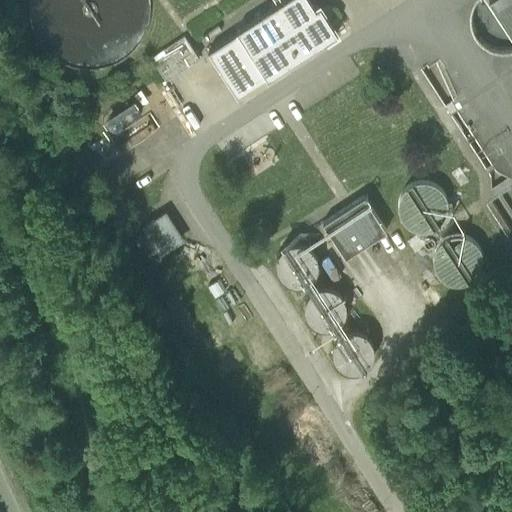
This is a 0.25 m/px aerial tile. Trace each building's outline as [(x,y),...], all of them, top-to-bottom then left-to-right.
[(29,0),(30,16),(35,33),(45,48),(59,60),(75,67),(94,69),(112,65),(127,56),(140,43),(148,27),(151,9),(150,0),(29,0)] [(284,0),(236,31),(237,33),(266,78),(267,80),(337,34),(319,7),(315,10),(308,0),(284,0)] [(511,0),(490,0),(488,1),(511,36),(511,0)] [(237,97),(266,78),(237,33),(208,52),(237,97)] [(154,61),(165,79),(199,57),(184,34),(150,56),(154,61)] [(490,178),(490,204),(511,237),(511,180),(497,174),(457,113),(457,98),(440,61),(419,70),(444,107),(490,178)] [(92,153),(101,167),(161,128),(138,93),(94,121),(108,142),(92,153)] [(435,183),(424,180),(413,181),(404,188),(398,197),(398,208),(402,218),(410,226),(420,229),(431,228),(441,221),(446,212),(447,201),(443,191),(435,183)] [(323,222),(345,257),(386,230),(364,196),(323,222)] [(143,227),(160,253),(182,239),(165,213),(143,227)] [(470,238),(459,234),(448,236),(439,242),(433,252),(432,263),(436,274),(445,282),(455,285),(467,283),(476,277),(482,267),(483,256),(479,245),(470,238)] [(300,243),(291,243),(284,247),(278,253),(275,262),(276,270),(281,278),(288,283),(296,284),(305,283),(312,277),(316,270),(317,261),(314,253),(308,246),(300,243)] [(328,287),(319,287),(311,291),(306,297),(303,306),(304,314),(309,322),(316,327),(324,328),(333,326),(340,321),(344,314),(345,305),(342,297),(336,291),(328,287)] [(357,330),(348,330),(339,334),(333,341),(331,349),(332,358),(337,366),(344,371),(353,373),(362,371),(369,365),(373,357),(374,348),(371,340),(365,333),(357,330)]
